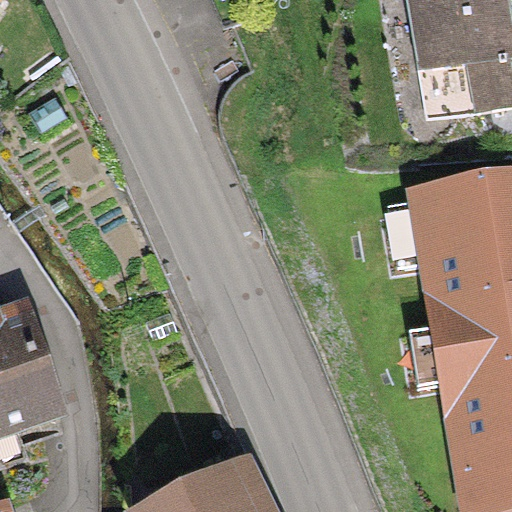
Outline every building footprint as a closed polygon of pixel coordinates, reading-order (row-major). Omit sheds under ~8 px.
[(0,0),(0,21),(12,6),(2,0),(0,0)] [(511,0),(408,0),(429,122),(511,107),(511,66),(511,60),(511,59),(511,0)] [(459,511),(493,511),(511,509),(511,187),(412,203),(459,511)] [(30,301),(0,311),(0,443),(70,420),(30,301)] [(279,511),(252,458),(142,511),(279,511)]
